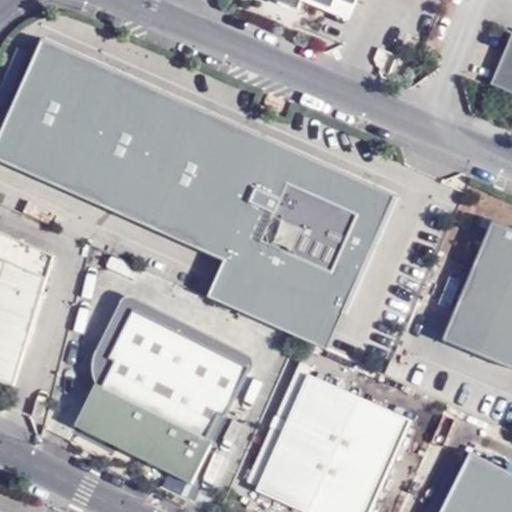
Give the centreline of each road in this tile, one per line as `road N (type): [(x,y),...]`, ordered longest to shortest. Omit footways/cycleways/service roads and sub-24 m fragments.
road 1 (unclassified): [(123,0),(511,159)]
road 2 (unclassified): [(128,511),(0,447)]
